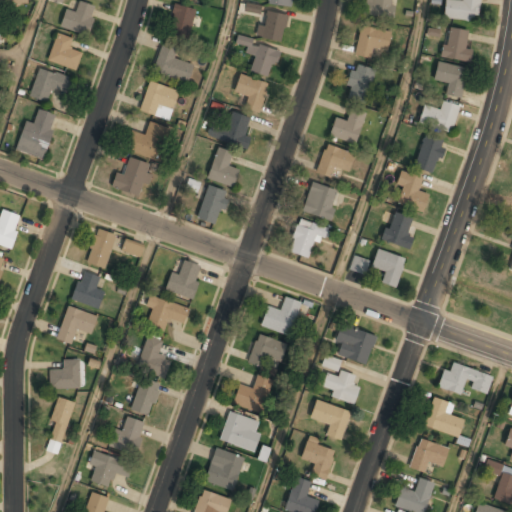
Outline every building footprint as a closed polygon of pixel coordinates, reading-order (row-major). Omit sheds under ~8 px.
[(364,0),(364,16),(391,17),(392,0),(364,0)] [(478,0),(462,0),(462,1),(453,0),(444,0),(443,19),(477,22),(478,0)] [(65,9),(59,27),(86,36),(96,7),(79,1),(75,12),(65,9)] [(167,32),(187,38),(196,11),(176,4),(167,32)] [(286,14),(266,10),(261,37),(282,40),(286,14)] [(389,30),(358,27),(356,56),(371,57),(371,49),(387,50),(389,30)] [(468,63),(471,50),(464,49),(468,32),(448,27),(441,56),(468,63)] [(46,59),(75,71),(82,53),(69,48),(72,39),(57,33),(46,59)] [(266,78),(278,53),(240,33),(236,41),(246,46),(243,52),(254,57),(248,69),(266,78)] [(193,66),(173,58),(177,48),(162,42),(152,70),(187,83),(193,66)] [(433,80),(447,84),(444,95),(459,98),(466,68),(437,61),(433,80)] [(375,71),(355,64),(343,97),(363,104),(375,71)] [(51,90),(64,93),(69,77),(37,68),(29,97),(47,102),(51,90)] [(233,93),(246,97),(243,108),(258,113),(268,84),(239,74),(233,93)] [(139,110),(168,121),(178,91),(149,81),(139,110)] [(424,105),(418,121),(449,132),(459,106),(441,100),(438,110),(424,105)] [(14,150),(41,160),(57,116),(38,109),(33,123),(25,121),(14,150)] [(346,122),(334,118),(328,136),(354,145),(365,115),(350,110),(346,122)] [(246,150),(250,139),(244,136),(250,119),(230,112),(223,130),(211,126),(207,136),(246,150)] [(144,136),(130,130),(123,148),(156,161),(168,128),(149,121),(144,136)] [(445,141),(427,133),(412,165),(430,174),(445,141)] [(335,168),(346,173),(354,155),(326,144),(314,172),(330,179),(335,168)] [(227,166),(232,154),(218,148),(205,177),(231,188),(238,171),(227,166)] [(115,171),(110,188),(138,196),(148,164),(128,158),(123,174),(115,171)] [(394,203),(423,211),(428,193),(418,190),(422,177),(402,172),(394,203)] [(338,190),(311,182),(301,212),(328,220),(338,190)] [(216,225),(227,192),(207,185),(196,219),(216,225)] [(0,245),(12,248),(19,215),(1,211),(0,214),(0,245)] [(380,241),(409,250),(413,237),(407,235),(412,217),(393,212),(388,229),(383,228),(380,241)] [(306,259),(315,236),(322,239),(327,229),(300,218),(287,251),(306,259)] [(105,268),(115,235),(95,229),(86,263),(105,268)] [(143,243),(123,240),(121,252),(141,256),(143,243)] [(385,272),(381,283),(396,288),(406,259),(376,249),(370,267),(385,272)] [(369,261),(353,255),(348,270),(365,275),(369,261)] [(201,267),(183,261),(178,274),(171,272),(165,291),(191,299),(201,267)] [(98,309),(104,292),(95,289),(99,277),(80,271),(71,300),(98,309)] [(259,325),(288,336),(301,302),(283,295),(278,308),(267,305),(259,325)] [(145,325),(164,332),(168,321),(182,326),(188,309),(149,296),(145,307),(151,309),(145,325)] [(55,339),(71,344),(76,330),(90,335),(96,316),(66,306),(55,339)] [(331,352),(365,365),(376,336),(342,324),(331,352)] [(279,363),(286,346),(258,334),(246,362),(262,369),(267,358),(279,363)] [(163,340),(145,336),(136,370),(165,377),(169,359),(159,356),(163,340)] [(78,359),(61,359),(61,370),(48,370),(48,388),(78,388),(78,359)] [(492,377),(453,363),(450,372),(443,370),(436,387),(459,396),(463,385),(486,393),(492,377)] [(353,404),(358,386),(352,385),(354,375),(339,372),(338,377),(325,374),(321,388),(331,391),(329,398),(353,404)] [(252,388),(237,385),(232,404),(265,412),(272,380),(255,375),(252,388)] [(147,415),(158,383),(141,377),(130,410),(147,415)] [(73,401),(58,397),(43,450),(58,454),(73,401)] [(423,426),(457,437),(463,419),(448,414),(452,404),(432,397),(423,426)] [(309,419),(328,424),(325,435),(341,440),(350,411),(314,401),(309,419)] [(255,432),(258,422),(227,413),(218,441),(254,452),(259,433),(255,432)] [(121,429),(114,427),(108,445),(134,453),(145,423),(125,416),(121,429)] [(511,450),(508,461),(511,462),(511,429),(509,428),(502,446),(511,450)] [(318,440),(308,436),(300,459),(313,464),(309,474),(324,479),(334,451),(316,445),(318,440)] [(442,467),(448,448),(418,439),(409,468),(424,473),(427,463),(442,467)] [(204,482),(233,491),(243,458),(214,449),(204,482)] [(89,465),(94,466),(90,482),(110,486),(113,473),(128,477),(131,463),(92,454),(89,465)] [(511,475),(501,471),(492,498),(511,506),(511,475)] [(313,511),(317,499),(306,496),(310,482),(293,477),(284,511),(288,511),(313,511)] [(399,490),(393,507),(408,511),(424,511),(434,484),(418,479),(412,494),(399,490)] [(192,511),(225,511),(230,500),(201,489),(192,511)] [(104,511),(109,498),(90,491),(83,511),(104,511)] [(504,511),(476,503),(473,511),(504,511)]
